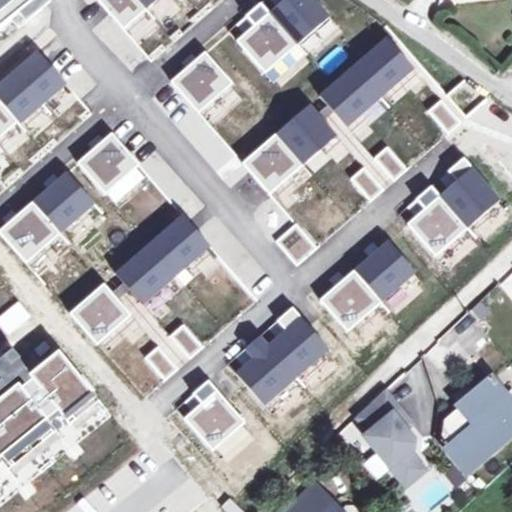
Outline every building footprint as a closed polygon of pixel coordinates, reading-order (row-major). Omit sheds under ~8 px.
[(33,0),(0,0),(0,30),(35,2),(33,0)] [(138,0),(97,0),(124,31),(147,11),(138,0)] [(138,0),(147,11),(159,0),(138,0)] [(286,0),(287,0),(270,15),(298,46),(330,18),(314,0),(286,0)] [(254,28),(237,43),(265,75),(298,46),(270,15),(261,4),(246,18),(254,28)] [(387,40),(354,68),(381,100),(414,71),(387,40)] [(38,52),(15,72),(44,106),(67,86),(38,52)] [(205,54),(171,82),(199,114),(232,86),(205,54)] [(354,68),(319,98),(347,129),(381,100),(354,68)] [(15,72),(0,85),(0,101),(19,123),(21,126),(44,106),(15,72)] [(464,81),(447,96),(466,119),(487,101),(464,81)] [(0,101),(0,139),(19,123),(0,101)] [(441,101),(428,113),(448,135),(461,124),(441,101)] [(310,107),(277,135),(304,167),(337,138),(310,107)] [(112,134),(78,164),(106,196),(140,166),(112,134)] [(277,135),(243,164),(270,196),(304,167),(277,135)] [(387,149),(374,160),(394,182),(407,171),(387,149)] [(456,182),(439,197),(467,229),(499,200),(463,160),(448,173),(456,182)] [(364,169),(351,180),(370,203),(383,191),(364,169)] [(67,173),(33,203),(61,235),(94,206),(67,173)] [(424,210),(407,226),(435,257),(467,229),(439,197),(431,188),(416,201),(424,210)] [(0,233),(27,265),(61,235),(33,203),(0,231),(0,233)] [(183,216),(150,245),(177,277),(211,247),(183,216)] [(296,225),(276,242),(297,266),(316,249),(296,225)] [(388,243),(354,272),(382,304),(416,274),(388,243)] [(145,250),(110,280),(138,311),(172,281),(145,250)] [(354,272),(320,301),(348,334),(382,304),(354,272)] [(104,286),(71,315),(98,346),(131,317),(104,286)] [(301,318),(268,346),(297,379),(329,351),(301,318)] [(183,327),(170,338),(189,360),(203,349),(183,327)] [(253,360),(236,375),(265,407),(297,379),(260,337),(245,350),(253,360)] [(158,348),(145,359),(165,382),(178,370),(158,348)] [(0,401),(33,375),(14,351),(0,362),(0,378),(2,381),(0,382),(0,401)] [(0,460),(8,471),(56,432),(47,420),(58,412),(70,426),(100,402),(60,353),(33,375),(0,401),(0,460)] [(492,381),(505,396),(510,391),(511,393),(511,366),(510,363),(491,379),(492,381)] [(477,393),(459,408),(460,409),(445,422),(442,443),(467,472),(511,434),(511,403),(505,396),(492,381),(477,393)] [(202,404),(185,419),(214,451),(245,423),(209,382),(194,395),(202,404)] [(451,398),(459,408),(477,393),(469,383),(451,398)] [(399,411),(383,393),(356,419),(369,434),(364,438),(396,478),(416,462),(409,453),(411,450),(413,440),(405,431),(393,417),(399,411)] [(411,425),(399,411),(393,417),(405,431),(411,425)] [(416,462),(396,478),(404,487),(424,472),(416,462)] [(466,480),(454,467),(446,475),(457,488),(466,480)] [(336,511),(313,488),(287,511),(336,511)]
